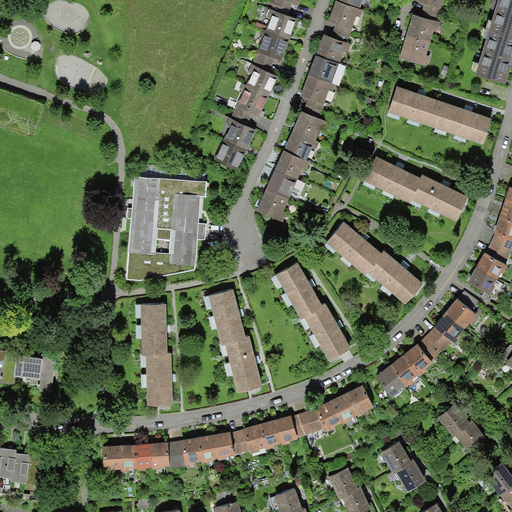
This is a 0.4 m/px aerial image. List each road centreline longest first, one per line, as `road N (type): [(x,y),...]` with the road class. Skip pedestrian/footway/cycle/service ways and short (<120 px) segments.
road 1 (residential): [(0,414),(149,421),(208,413),(331,377),(388,341),(449,275),(477,222),(511,107)]
road 2 (residential): [(255,267),(243,235),(243,193),(279,124),(324,0)]
